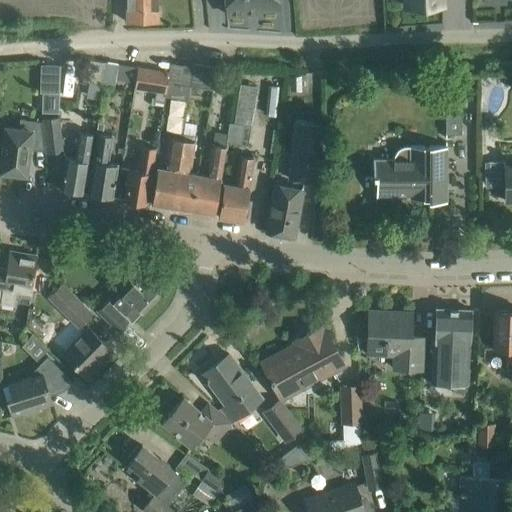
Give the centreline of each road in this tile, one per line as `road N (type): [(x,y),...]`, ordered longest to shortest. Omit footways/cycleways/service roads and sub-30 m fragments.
road 1 (unclassified): [(67,43),(511,35)]
road 2 (residential): [(206,241),(368,261),(511,261)]
road 3 (residential): [(34,471),(185,319),(206,241)]
road 4 (residential): [(206,241),(0,207)]
